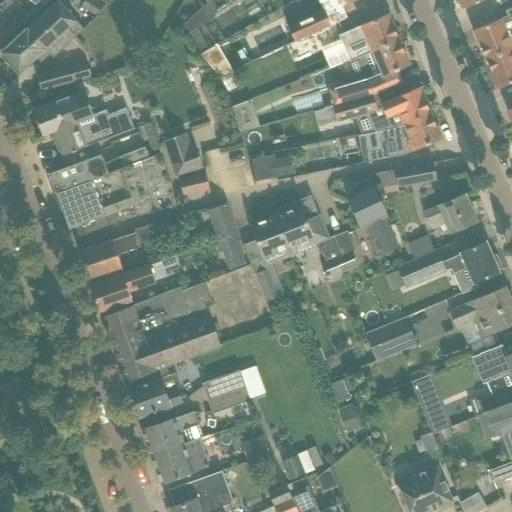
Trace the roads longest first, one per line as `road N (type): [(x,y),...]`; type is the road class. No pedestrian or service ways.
road 1 (unclassified): [(135,511),(0,147)]
road 2 (residential): [(230,196),(431,157),(477,140)]
road 3 (residential): [(477,140),(416,0)]
